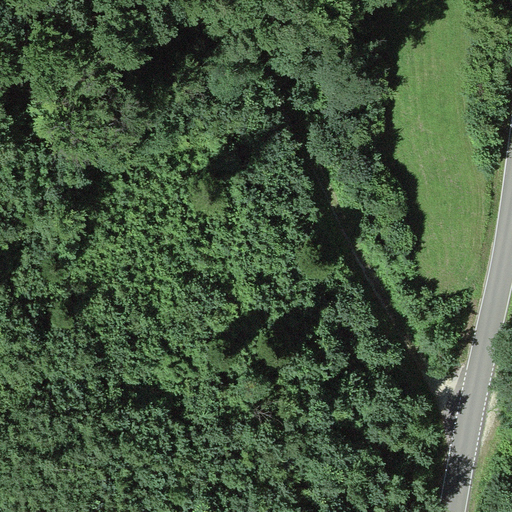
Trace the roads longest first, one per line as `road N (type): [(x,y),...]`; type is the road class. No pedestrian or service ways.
road 1 (track): [(244,0),(258,44),(368,264),(468,415)]
road 2 (tertiary): [(452,511),(511,189)]
